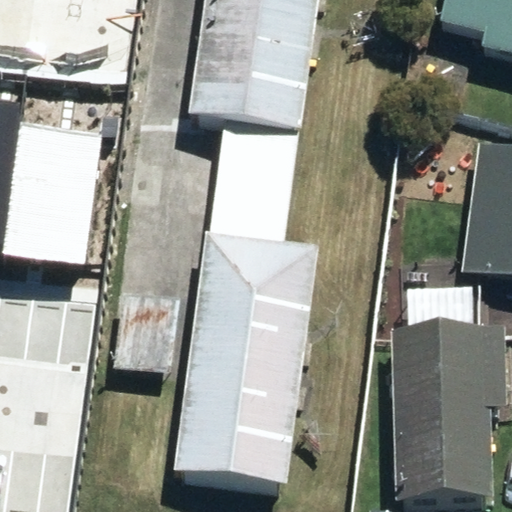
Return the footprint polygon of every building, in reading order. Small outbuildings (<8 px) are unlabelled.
[(196,0),(179,130),(288,146),(307,0),(196,0)] [(470,56),(511,64),(511,0),(435,0),(429,31),(474,41),(470,56)] [(0,251),(6,252),(22,125),(24,111),(25,105),(0,101),(0,251)] [(104,135),(22,125),(6,252),(87,263),(104,135)] [(511,150),(479,146),(464,273),(511,278),(511,150)] [(276,496),(308,263),(194,248),(162,481),(276,496)] [(384,340),(387,510),(481,509),(479,417),(497,417),(495,337),(384,340)]
